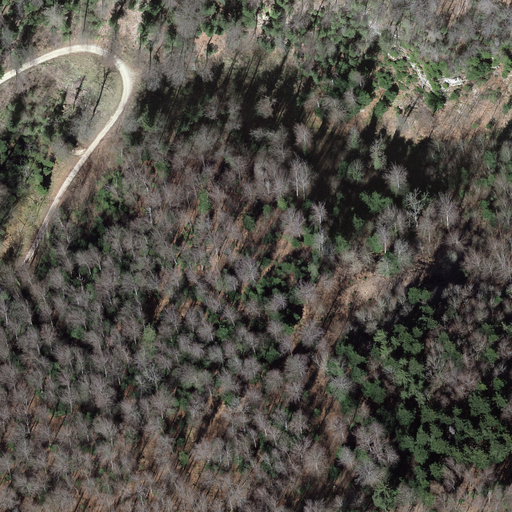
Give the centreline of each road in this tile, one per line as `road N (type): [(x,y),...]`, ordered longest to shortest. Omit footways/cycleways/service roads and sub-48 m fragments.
road 1 (track): [(95,511),(214,434),(305,326),(333,305),(388,285),(511,287)]
road 2 (track): [(0,80),(84,47),(107,53),(127,78),(115,117),(82,158),(22,267),(0,286)]
